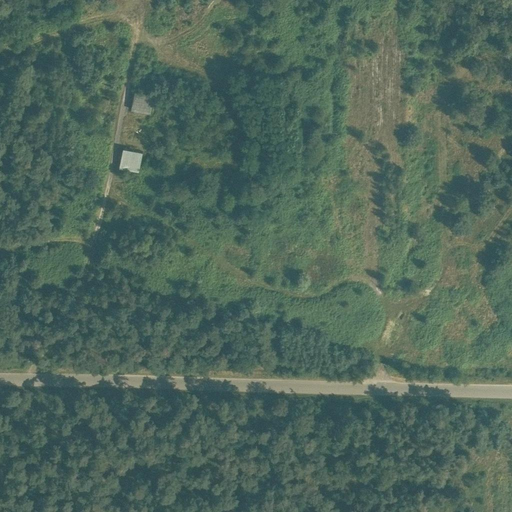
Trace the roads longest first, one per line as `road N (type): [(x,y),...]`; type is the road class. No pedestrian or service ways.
road 1 (unclassified): [(0,378),(511,391)]
road 2 (track): [(135,13),(74,317),(25,378)]
road 3 (track): [(0,54),(120,10),(135,13)]
